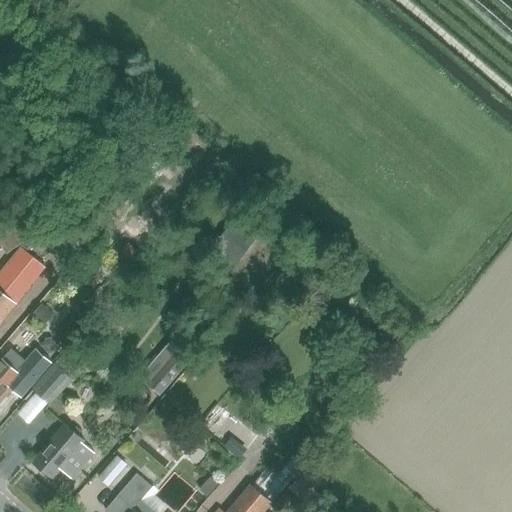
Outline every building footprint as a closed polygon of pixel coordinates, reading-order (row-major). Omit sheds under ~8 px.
[(231,223),(217,243),(239,260),(254,240),(231,223)] [(0,323),(46,268),(21,248),(0,273),(0,323)] [(178,347),(148,384),(160,395),(191,357),(178,347)] [(11,348),(0,361),(0,403),(12,389),(22,397),(52,362),(37,349),(26,361),(11,348)] [(44,376),(34,388),(38,391),(50,402),(51,403),(61,392),(44,376)] [(243,444),(250,431),(233,422),(226,435),(243,444)] [(41,452),(33,462),(39,466),(40,471),(45,476),(50,476),(53,478),(61,469),(73,479),(95,453),(82,443),(85,440),(66,424),(57,435),(56,435),(41,452)] [(99,477),(109,485),(127,464),(117,456),(99,477)] [(274,460),(252,486),(251,485),(229,511),(226,511),(220,507),(215,511),(264,511),(272,503),(293,478),(288,474),(292,470),(281,461),(278,464),(274,460)] [(307,467),(289,488),(302,499),(320,478),(307,467)] [(119,494),(106,510),(108,511),(156,511),(142,499),(153,487),(137,473),(119,494)] [(181,511),(183,510),(174,502),(165,511),(181,511)]
